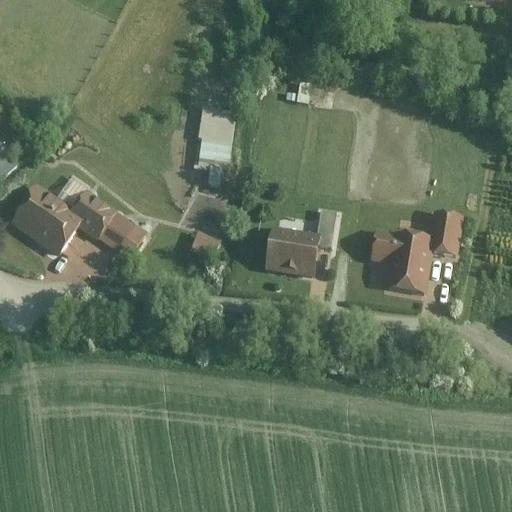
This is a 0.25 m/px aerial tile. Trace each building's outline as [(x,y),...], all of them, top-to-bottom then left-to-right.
[(445,0),(444,7),(493,13),(494,0),(445,0)] [(336,91),(305,85),(301,102),(332,108),(336,91)] [(232,168),(237,115),(203,112),(198,165),(232,168)] [(0,183),(10,174),(0,162),(0,183)] [(64,220),(36,196),(7,230),(53,269),(78,238),(88,247),(113,219),(85,195),(64,220)] [(462,222),(430,219),(427,245),(425,261),(457,265),(462,222)] [(334,254),(335,221),(314,220),(313,240),(312,253),(334,254)] [(313,240),(268,233),(262,275),(307,282),(312,253),(313,240)] [(216,248),(191,238),(182,260),(208,270),(216,248)] [(425,261),(427,245),(366,238),(362,268),(388,271),(385,298),(421,302),(425,261)]
